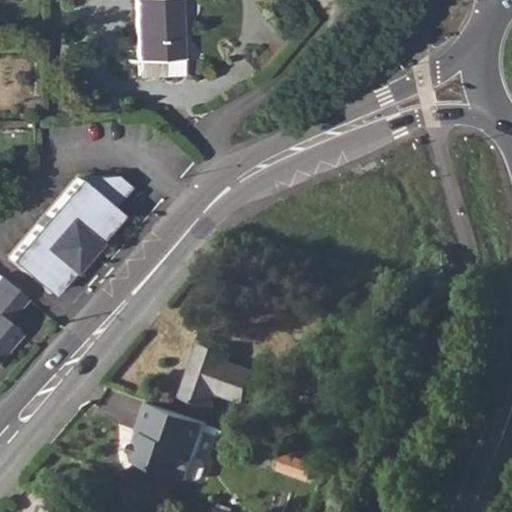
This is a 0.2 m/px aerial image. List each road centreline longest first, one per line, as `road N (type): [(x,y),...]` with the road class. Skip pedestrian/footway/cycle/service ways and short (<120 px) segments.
road 1 (tertiary): [(0,446),(203,217),(232,189),(304,149)]
road 2 (tertiary): [(482,19),(449,63),(304,149)]
road 3 (tertiary): [(304,149),(405,124),(490,121)]
